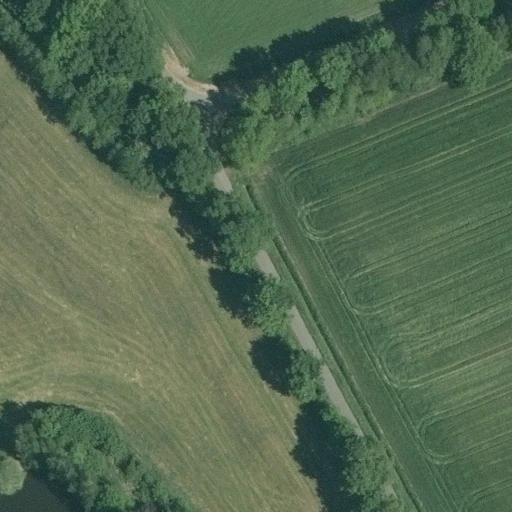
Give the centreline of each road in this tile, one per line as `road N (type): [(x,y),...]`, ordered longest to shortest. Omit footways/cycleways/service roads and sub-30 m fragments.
road 1 (unclassified): [(196,117),(393,511)]
road 2 (unclassified): [(478,0),(196,117)]
road 3 (unclassified): [(196,117),(117,0)]
